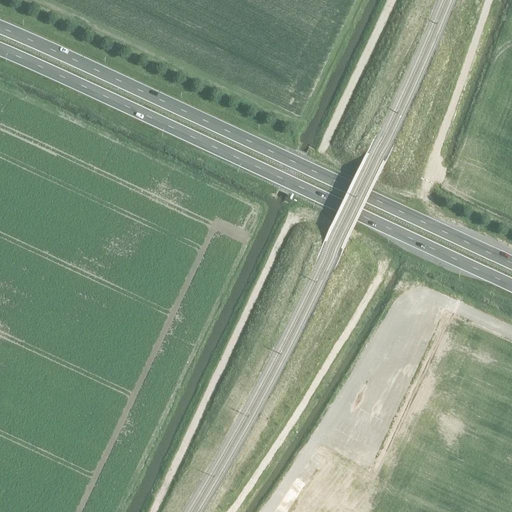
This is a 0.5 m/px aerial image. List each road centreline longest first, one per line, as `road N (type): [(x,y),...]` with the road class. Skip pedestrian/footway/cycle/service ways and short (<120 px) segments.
road 1 (trunk): [(0,49),(511,287)]
road 2 (trunk): [(511,263),(0,27)]
